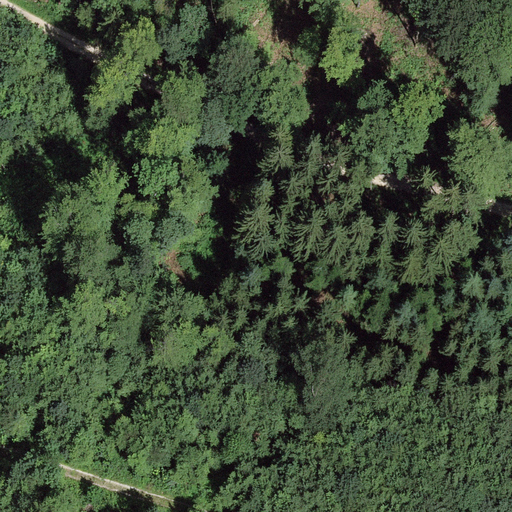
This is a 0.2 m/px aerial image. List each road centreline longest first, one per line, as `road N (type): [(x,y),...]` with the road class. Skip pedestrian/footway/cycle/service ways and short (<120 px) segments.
road 1 (track): [(511,207),(415,184),(229,118),(0,2)]
road 2 (track): [(0,452),(181,511)]
